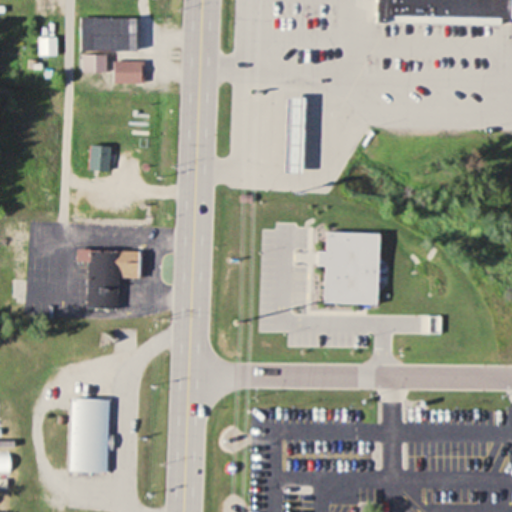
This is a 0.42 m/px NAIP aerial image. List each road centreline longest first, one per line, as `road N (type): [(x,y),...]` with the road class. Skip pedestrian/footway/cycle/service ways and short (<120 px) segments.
road 1 (primary): [(182,511),(201,0)]
road 2 (residential): [(187,374),(511,377)]
